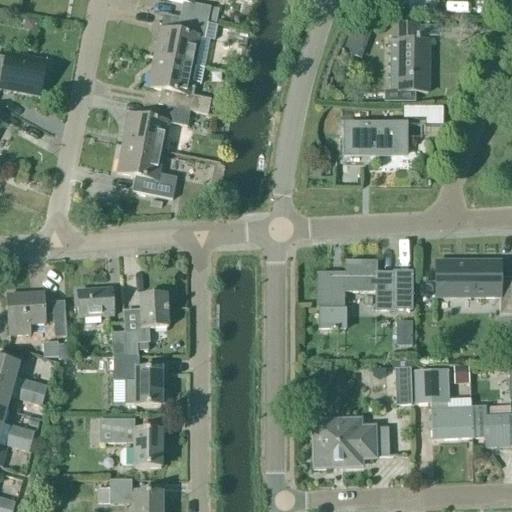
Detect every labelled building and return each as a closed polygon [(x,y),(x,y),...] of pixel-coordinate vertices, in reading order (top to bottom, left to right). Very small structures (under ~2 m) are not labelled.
[(192,6),(192,0),(156,0),(182,5),(179,20),(215,27),(218,11),(210,9),(192,6)] [(402,4),(381,4),(381,16),(402,16),(402,4)] [(215,27),(179,20),(176,35),(158,31),(152,61),(193,68),(194,68),(199,40),(203,40),(204,39),(211,41),(212,36),(226,38),(228,30),(215,27)] [(418,43),(418,28),(392,28),(392,43),(389,43),(389,95),(383,95),(383,105),(414,106),(414,95),(428,95),(428,43),(418,43)] [(0,94),(39,102),(46,62),(6,55),(5,60),(0,59),(0,94)] [(204,70),(194,68),(193,68),(152,61),(147,90),(160,93),(158,107),(162,108),(162,109),(189,114),(207,118),(210,102),(192,98),(195,85),(201,86),(204,70)] [(186,130),(189,114),(162,109),(159,123),(127,117),(121,146),(162,155),(168,126),(186,130)] [(402,110),(402,122),(424,122),(424,129),(442,129),(442,110),(402,110)] [(369,158),(404,158),(404,127),(345,127),(345,154),(369,154),(369,158)] [(158,177),(162,155),(121,146),(116,176),(135,180),(132,195),(172,203),(176,181),(158,177)] [(317,168),(306,168),(306,182),(317,182),(317,168)] [(392,276),(375,276),(376,265),(345,265),(345,277),(316,277),(316,313),(318,313),(318,333),(330,333),(330,335),(337,335),(337,333),(344,333),(345,312),(342,312),(343,295),(375,295),(375,313),(393,314),(393,312),(411,312),(411,275),(392,275),(392,276)] [(511,280),(500,281),(500,265),(435,265),(435,301),(499,301),(499,318),(511,317),(511,280)] [(78,321),(112,319),(111,292),(77,294),(78,321)] [(9,338),(29,337),(28,328),(44,327),(42,296),(6,298),(9,338)] [(125,360),(137,360),(137,346),(149,345),(148,331),(167,330),(166,299),(139,300),(140,331),(135,331),(135,335),(123,335),(125,360)] [(112,361),(113,360),(125,360),(123,335),(111,336),(112,361)] [(57,349),(57,347),(42,348),(43,362),(57,362),(58,364),(68,363),(66,349),(57,349)] [(138,360),(137,360),(125,360),(113,360),(112,384),(124,384),(124,408),(135,408),(135,409),(160,409),(160,407),(166,407),(166,394),(160,394),(160,373),(138,373),(138,360)] [(0,362),(0,387),(12,391),(18,367),(0,362)] [(467,369),(453,370),(453,387),(468,387),(467,369)] [(396,407),(411,407),(410,371),(394,372),(396,407)] [(445,374),(415,375),(416,407),(430,406),(431,443),(471,441),(470,411),(448,412),(446,375),(445,375),(445,374)] [(23,383),(20,393),(44,399),(46,391),(47,390),(23,383)] [(0,387),(0,412),(6,414),(12,391),(0,387)] [(20,393),(18,403),(41,409),(43,401),(44,399),(20,393)] [(60,405),(51,405),(51,414),(60,414),(60,405)] [(485,410),(470,411),(471,441),(484,441),(485,451),(511,450),(510,419),(485,420),(485,410)] [(30,421),(28,428),(37,430),(39,423),(30,421)] [(134,447),(134,452),(123,452),(120,455),(120,466),(123,469),(134,469),(134,471),(160,471),(160,434),(133,434),(133,436),(129,436),(129,422),(98,423),(98,447),(134,447)] [(358,431),(358,424),(314,426),(315,460),(312,460),(313,472),(325,472),(325,469),(359,468),(359,461),(406,460),(406,458),(389,459),(388,430),(358,431)] [(11,429),(8,439),(31,445),(33,437),(34,435),(11,429)] [(8,439),(5,449),(28,455),(30,451),(31,445),(8,439)] [(160,511),(160,496),(130,496),(130,483),(109,483),(109,491),(96,491),(96,507),(134,507),(134,511),(160,511)] [(0,511),(12,511),(14,506),(0,502),(0,511)]
